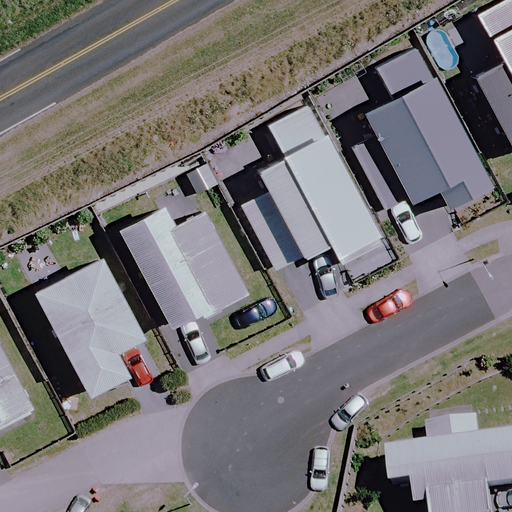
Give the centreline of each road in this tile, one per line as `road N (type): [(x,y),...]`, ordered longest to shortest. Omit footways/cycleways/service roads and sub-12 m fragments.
road 1 (residential): [(251,442),(311,390),(511,283)]
road 2 (residential): [(0,509),(89,460),(251,442)]
road 3 (tertiary): [(0,96),(172,0)]
